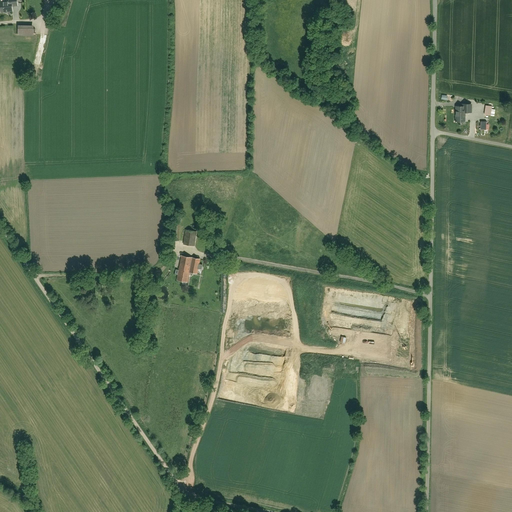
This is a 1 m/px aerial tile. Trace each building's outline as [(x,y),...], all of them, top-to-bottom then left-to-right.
[(14,7),(19,7),(18,0),(9,0),(9,3),(0,4),(0,14),(14,14),(14,7)] [(19,25),(19,36),(34,36),(34,25),(19,25)] [(463,104),(463,106),(456,106),(456,122),(465,122),(465,112),(471,112),(471,104),(463,104)] [(483,107),(483,115),(491,115),(491,106),(483,107)] [(186,231),(184,245),(195,246),(197,232),(186,231)] [(189,283),(190,273),(198,274),(200,260),(181,257),(177,281),(189,283)]
